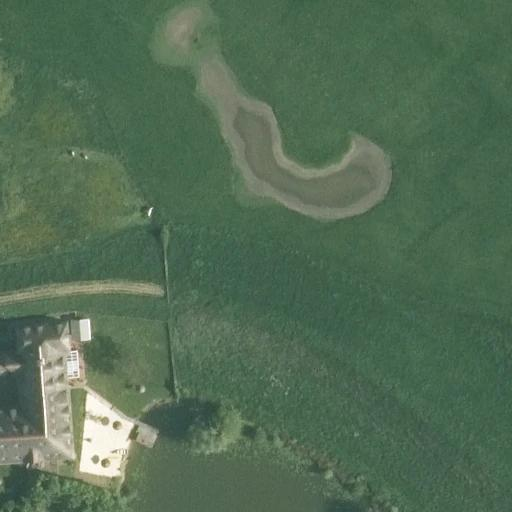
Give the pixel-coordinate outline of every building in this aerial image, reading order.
[(70,322),(20,325),(21,350),(22,371),(22,373),(66,370),(65,349),(71,349),(70,322)] [(66,370),(66,377),(81,376),(79,348),(71,349),(65,349),(66,370)] [(21,350),(0,351),(0,372),(16,371),(22,371),(21,350)] [(66,370),(22,373),(22,390),(66,387),(66,377),(66,370)] [(2,375),(16,374),(16,371),(0,372),(0,380),(2,381),(2,375)] [(66,387),(22,390),(23,405),(0,406),(0,455),(69,451),(66,387)] [(156,433),(100,420),(90,463),(128,472),(133,446),(152,451),(156,433)]
